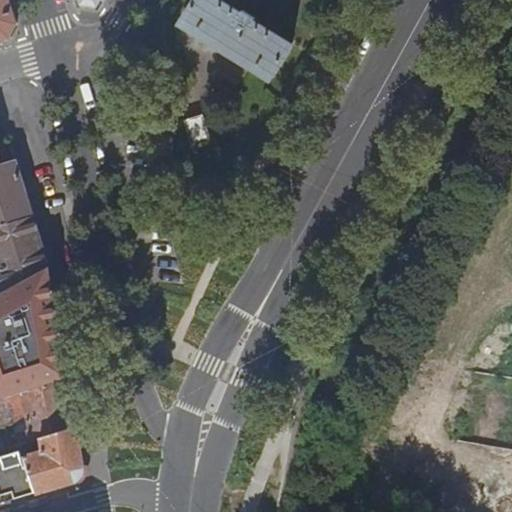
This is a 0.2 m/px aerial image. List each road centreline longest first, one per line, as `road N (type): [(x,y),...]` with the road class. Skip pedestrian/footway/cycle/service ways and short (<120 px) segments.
road 1 (primary): [(426,0),(284,252),(223,375),(192,470)]
road 2 (residential): [(66,97),(153,426),(192,470)]
